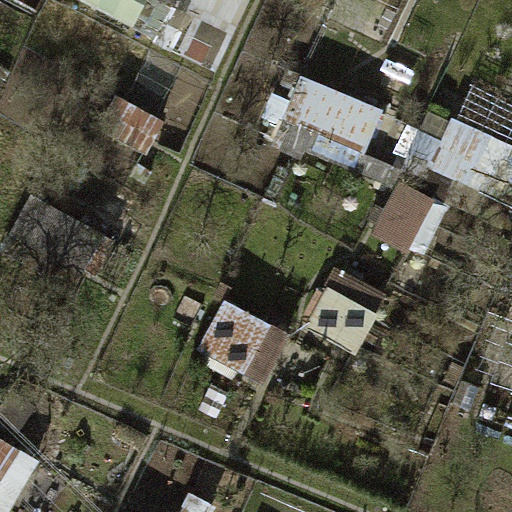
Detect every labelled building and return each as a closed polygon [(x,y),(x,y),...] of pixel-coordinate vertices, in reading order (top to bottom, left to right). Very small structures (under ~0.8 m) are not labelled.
[(80,0),(143,30),(156,0),(80,0)] [(170,0),(153,40),(227,72),(258,0),(170,0)] [(370,167),(392,115),(299,77),(277,129),(370,167)] [(511,144),(461,121),(438,168),(511,203),(511,144)] [(416,255),(443,205),(407,186),(380,236),(416,255)] [(27,210),(19,255),(93,268),(101,224),(27,210)] [(322,284),(302,324),(366,357),(387,318),(322,284)] [(221,311),(206,365),(296,389),(310,335),(221,311)] [(0,511),(16,511),(44,467),(0,440),(0,511)]
